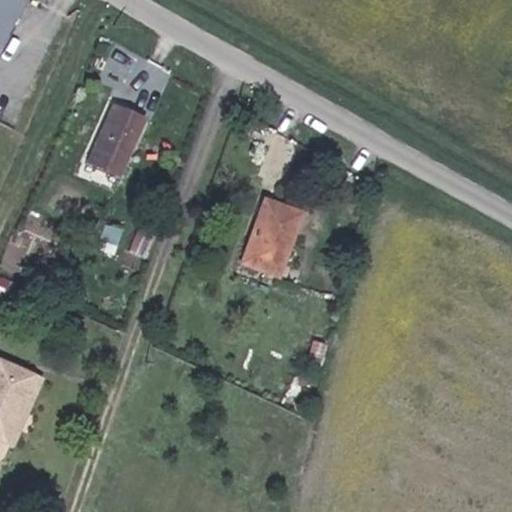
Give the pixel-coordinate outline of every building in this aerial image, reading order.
[(0,0),(0,15),(3,18),(13,0),(0,0)] [(111,146),(133,88),(104,76),(82,135),(111,146)] [(260,239),(280,174),(243,162),(224,228),(260,239)] [(288,331),(305,337),(314,307),(296,303),(288,331)] [(0,432),(24,372),(0,361),(0,432)] [(37,376),(24,372),(0,432),(0,447),(7,451),(37,376)] [(22,511),(30,494),(6,484),(0,498),(0,504),(20,511),(22,511)]
